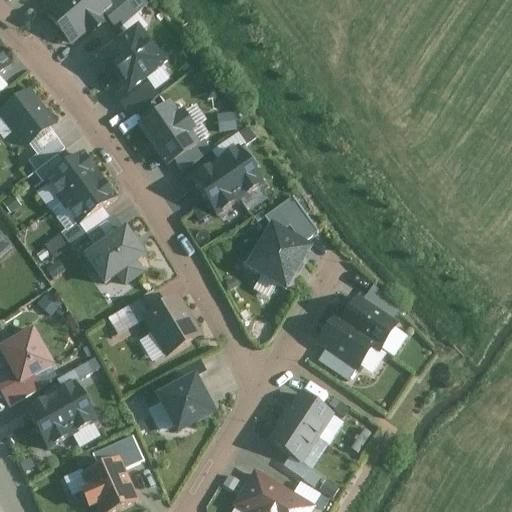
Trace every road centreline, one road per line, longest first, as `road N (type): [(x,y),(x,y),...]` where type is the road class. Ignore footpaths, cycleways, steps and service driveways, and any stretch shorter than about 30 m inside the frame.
road 1 (residential): [(261,388),(140,189),(0,17)]
road 2 (residential): [(261,388),(335,265)]
road 3 (residential): [(188,511),(261,388)]
